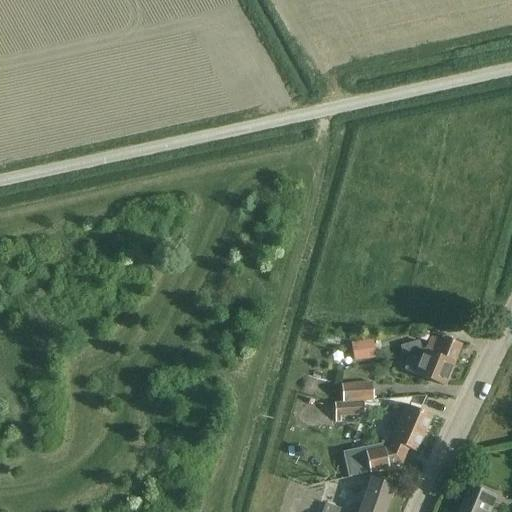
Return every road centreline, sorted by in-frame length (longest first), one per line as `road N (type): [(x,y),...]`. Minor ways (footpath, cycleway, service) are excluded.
road 1 (unclassified): [(0,182),(511,69)]
road 2 (residential): [(408,511),(511,305)]
